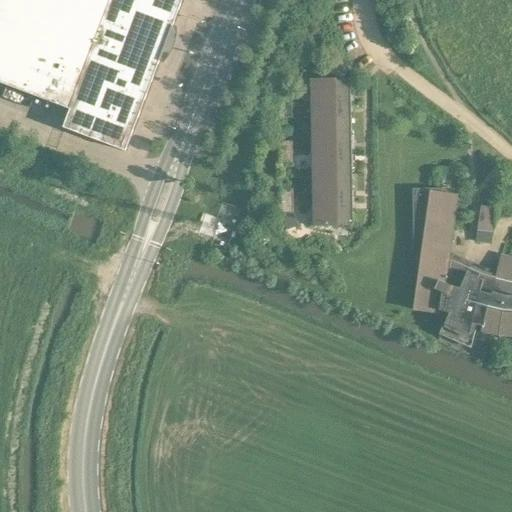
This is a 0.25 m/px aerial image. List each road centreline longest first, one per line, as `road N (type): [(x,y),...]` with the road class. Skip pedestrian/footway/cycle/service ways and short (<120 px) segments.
road 1 (tertiary): [(84,511),(83,437),(95,377),(145,239)]
road 2 (residential): [(365,0),(385,58),(511,153)]
road 3 (tertiary): [(178,156),(238,0)]
